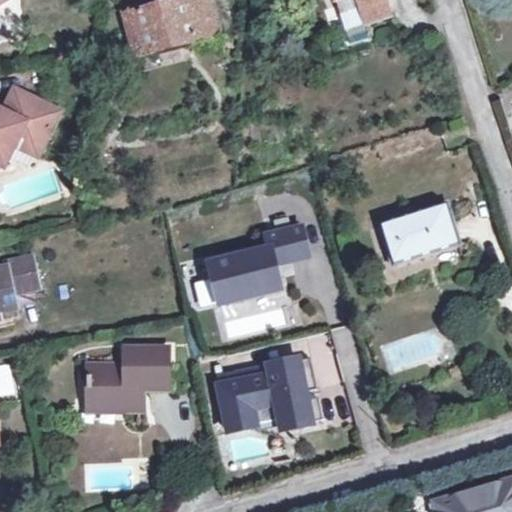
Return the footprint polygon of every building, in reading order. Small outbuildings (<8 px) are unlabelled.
[(190,27),(214,20),(209,0),(181,0),(182,1),(124,17),(135,58),(194,42),(190,27)] [(382,0),(334,0),(335,3),(344,0),(357,0),(366,24),(388,17),(382,0)] [(219,36),(214,20),(190,27),(194,42),(219,36)] [(0,152),(12,148),(14,145),(27,152),(31,144),(41,149),(59,113),(14,91),(3,113),(0,111),(0,152)] [(31,144),(27,152),(37,157),(41,149),(31,144)] [(12,148),(0,152),(0,166),(2,168),(12,148)] [(446,206),(380,226),(393,267),(459,247),(446,206)] [(267,237),(270,249),(209,263),(220,306),(279,292),(273,265),(308,258),(301,228),(267,237)] [(32,258),(7,264),(8,268),(0,269),(0,314),(17,311),(13,295),(39,289),(32,258)] [(124,408),(124,415),(142,414),(142,398),(140,398),(140,389),(143,389),(167,390),(167,350),(124,351),(124,367),(87,366),(88,377),(85,377),(85,390),(96,390),(97,408),(124,408)] [(239,383),(217,387),(227,434),(257,428),(253,411),(275,407),(280,431),(322,422),(317,399),(307,401),(306,393),(315,391),(309,359),(267,368),(269,377),(239,383)] [(0,364),(0,396),(16,395),(14,364),(0,364)] [(267,368),(237,374),(239,383),(269,377),(267,368)] [(96,390),(85,390),(85,414),(124,415),(124,408),(97,408),(96,390)] [(511,511),(511,478),(432,503),(434,511),(511,511)]
